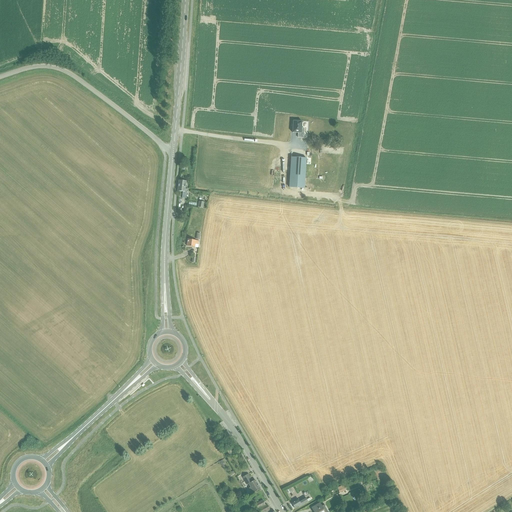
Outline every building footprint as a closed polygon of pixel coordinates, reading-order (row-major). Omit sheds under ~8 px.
[(292,132),(292,133),(293,133),(296,133),(298,133),(298,136),(298,137),(302,138),(303,138),(304,135),(304,129),(302,128),(302,125),(302,122),(294,121),(293,121),(293,122),(293,124),(293,126),(293,127),(293,128),(293,130),(292,132)] [(304,188),(306,158),(291,157),(289,188),(304,188)] [(186,199),(187,195),(187,190),(185,190),(186,181),(179,180),(178,191),(183,191),(182,198),(186,199)] [(248,474),(243,477),(247,485),(248,484),(250,487),(249,488),(252,494),(260,489),(255,480),(253,482),(248,474)] [(346,484),(337,488),(339,492),(348,488),(346,484)] [(298,500),(292,504),(295,509),(298,507),(299,508),(308,503),(308,502),(307,500),(306,499),(300,502),(298,500)] [(263,500),(256,504),(260,511),(267,511),(271,510),(268,505),(266,505),(263,500)]
